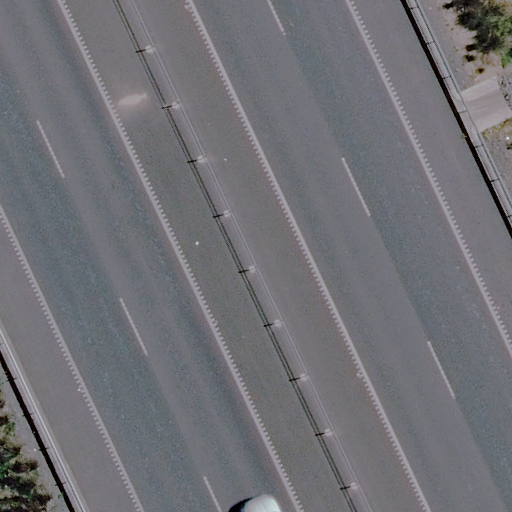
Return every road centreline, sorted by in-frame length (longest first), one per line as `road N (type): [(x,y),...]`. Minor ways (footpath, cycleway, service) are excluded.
road 1 (motorway): [(275,0),(511,506)]
road 2 (motorway): [(215,511),(0,50)]
